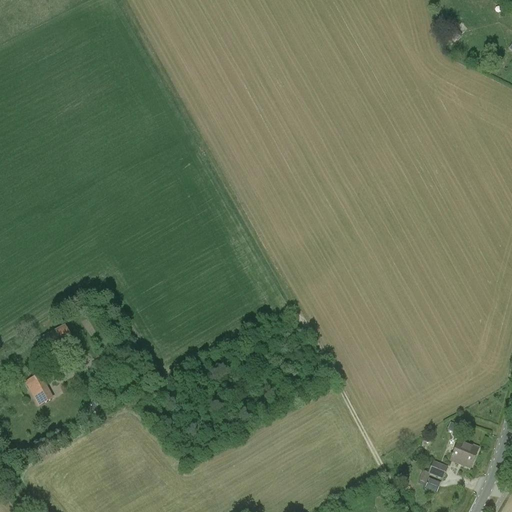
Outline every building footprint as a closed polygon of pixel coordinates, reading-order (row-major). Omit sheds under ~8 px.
[(455,28),(447,35),(454,43),(462,36),(455,28)] [(46,336),(42,339),(49,353),(72,341),(70,336),(65,327),(46,336)] [(36,378),(26,383),(30,390),(43,384),(39,376),(36,378)] [(48,393),(35,400),(39,406),(39,407),(52,400),(48,393)] [(92,402),(89,413),(99,415),(102,405),(92,402)] [(458,441),(450,461),(470,469),(478,450),(458,441)] [(433,462),(428,474),(443,480),(448,468),(433,462)] [(429,479),(425,489),(436,494),(440,484),(429,479)]
